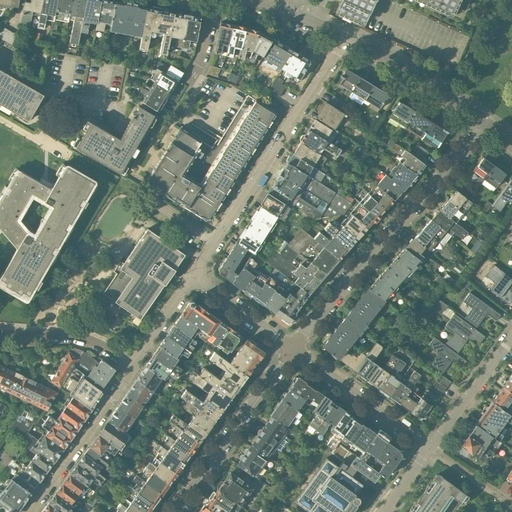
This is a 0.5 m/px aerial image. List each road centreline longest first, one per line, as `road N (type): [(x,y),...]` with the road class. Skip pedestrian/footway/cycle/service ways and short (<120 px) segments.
road 1 (residential): [(483,119),(293,349)]
road 2 (residential): [(192,275),(346,36)]
road 3 (residential): [(175,511),(293,349)]
road 4 (residential): [(30,511),(130,370)]
road 5 (residential): [(431,446),(293,349)]
road 6 (residential): [(483,119),(346,36)]
road 7 (residential): [(130,370),(82,339),(0,332)]
road 8 (residential): [(431,446),(511,338)]
road 9 (residential): [(293,349),(192,275)]
